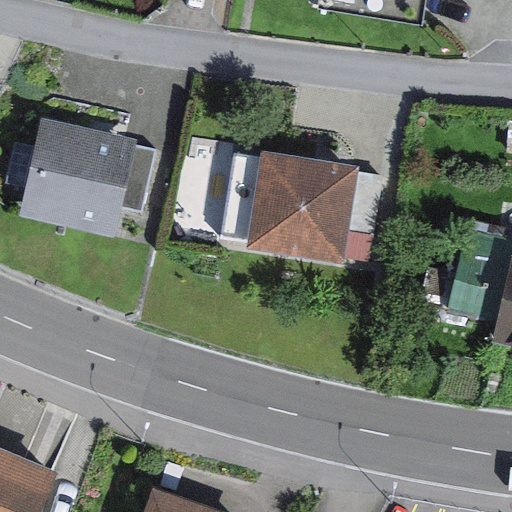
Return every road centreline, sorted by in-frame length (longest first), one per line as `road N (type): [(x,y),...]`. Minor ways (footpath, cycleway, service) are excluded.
road 1 (primary): [(511,454),(309,422),(93,357),(0,311)]
road 2 (residential): [(0,8),(183,48),(511,80)]
